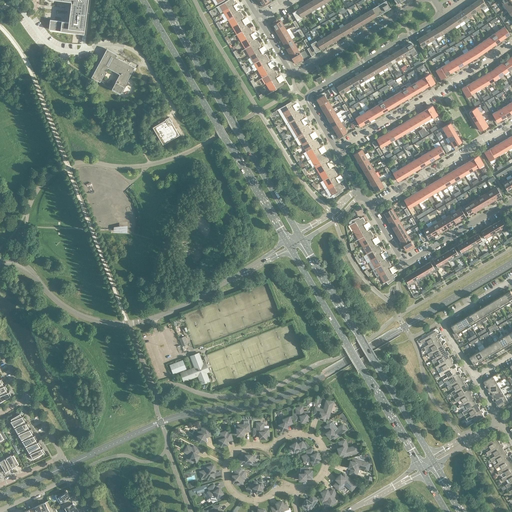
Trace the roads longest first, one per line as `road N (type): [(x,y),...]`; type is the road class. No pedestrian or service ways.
road 1 (unclassified): [(0,262),(33,274),(70,311),(101,323),(158,317),(260,262)]
road 2 (secondary): [(143,0),(286,241)]
road 3 (secondary): [(298,234),(161,0)]
road 4 (residential): [(293,493),(324,471),(325,451),(311,435),(241,446),(224,465),(238,497),(259,500),(286,489)]
road 5 (secondary): [(290,248),(419,464)]
road 6 (secondary): [(430,457),(302,241)]
road 7 (residential): [(438,4),(437,18),(307,95),(334,152)]
road 8 (residential): [(9,0),(58,51),(109,45),(138,54),(174,109)]
road 9 (residential): [(334,152),(511,43)]
road 10 (residential): [(370,207),(406,262),(503,205)]
road 11 (residential): [(287,69),(302,70),(424,0),(438,4)]
road 12 (residential): [(370,207),(511,122)]
road 13 (residential): [(473,378),(443,322),(511,280)]
road 14 (residential): [(0,486),(62,456),(27,398)]
road 15 (unknown): [(404,326),(511,263)]
